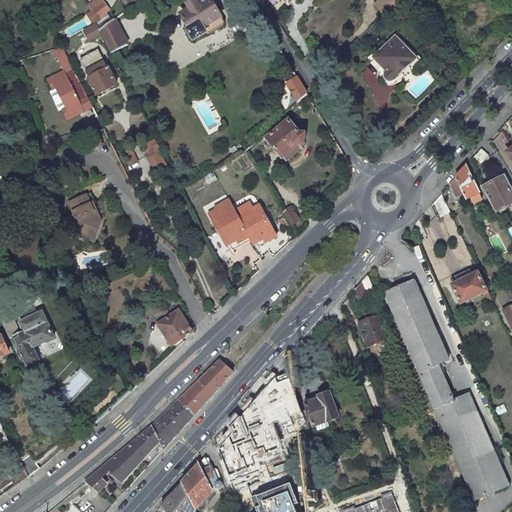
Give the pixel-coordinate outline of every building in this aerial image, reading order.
[(220,17),(209,0),(205,0),(197,5),(195,0),(188,5),(190,9),(180,14),(188,26),(186,27),(193,40),(205,33),(202,28),(220,17)] [(388,18),(409,0),(379,0),(375,4),(388,18)] [(109,10),(104,2),(92,10),(98,18),(106,13),(109,10)] [(106,13),(98,18),(100,22),(108,16),(106,13)] [(223,22),(220,17),(202,28),(205,33),(205,34),(207,34),(223,25),(223,22)] [(101,34),(104,40),(120,31),(114,19),(99,30),(101,33),(101,34)] [(110,50),(111,53),(127,45),(120,31),(104,40),(107,46),(110,50)] [(101,34),(101,33),(90,39),(91,42),(99,38),(104,48),(107,46),(104,40),(101,34)] [(414,57),(395,36),(372,58),(384,70),(382,72),(382,73),(382,74),(381,75),(381,77),(382,78),(382,79),(382,80),(383,80),(384,81),(385,82),(386,82),(387,82),(388,82),(389,82),(390,82),(392,82),(393,81),(409,67),(407,64),(414,57)] [(89,80),(98,96),(117,85),(111,74),(109,69),(108,70),(104,63),(86,73),(90,80),(89,80)] [(111,74),(117,85),(125,80),(118,69),(111,74)] [(63,110),(68,119),(92,107),(87,97),(79,101),(65,75),(50,83),(53,90),(57,88),(66,108),(63,110)] [(306,95),(296,78),(286,84),(298,103),(306,95)] [(304,135),(300,135),(288,121),(287,122),(284,118),(278,124),(281,127),(272,134),(267,140),(283,158),(299,145),(304,145),(304,135)] [(264,136),(267,140),(272,134),(270,131),(264,136)] [(158,149),(144,155),(149,168),(164,162),(158,149)] [(488,159),(480,151),(473,159),(480,165),(482,163),(484,164),(488,159)] [(455,178),(466,200),(471,197),(479,193),(466,167),(455,178)] [(496,211),(511,203),(511,191),(504,176),(483,186),(496,211)] [(455,178),(449,185),(456,197),(463,194),(455,178)] [(479,193),(471,197),(474,204),(482,200),(479,193)] [(441,194),(433,203),(440,218),(450,213),(441,194)] [(90,221),(88,216),(92,214),(89,206),(91,205),(87,196),(66,205),(71,216),(62,220),(68,234),(85,241),(89,231),(92,233),(96,224),(90,221)] [(230,202),(209,214),(231,251),(251,239),(237,214),(230,202)] [(257,202),(237,214),(251,239),(258,251),(279,239),(257,202)] [(291,205),(282,211),(292,226),(300,221),(291,205)] [(452,215),(427,225),(435,245),(460,235),(452,215)] [(426,236),(418,219),(412,227),(418,241),(426,236)] [(452,285),(460,304),(482,294),(486,292),(477,273),(472,276),(469,270),(454,277),(457,283),(452,285)] [(355,289),(359,298),(374,292),(367,275),(355,289)] [(384,294),(475,500),(509,486),(469,394),(454,401),(438,364),(448,360),(414,281),(384,294)] [(489,294),(487,291),(486,292),(482,294),(487,306),(493,304),(489,294)] [(511,305),(503,310),(511,328),(511,305)] [(9,307),(5,309),(16,334),(20,333),(9,307)] [(47,323),(42,313),(19,323),(23,331),(20,333),(16,334),(5,309),(0,310),(0,316),(10,338),(13,337),(26,366),(37,361),(35,355),(32,349),(53,338),(47,323)] [(368,346),(386,338),(377,315),(380,314),(378,309),(375,310),(374,309),(363,314),(365,319),(359,322),(360,326),(366,341),(368,346)] [(157,324),(171,346),(193,332),(178,310),(157,324)] [(56,318),(47,323),(53,338),(32,349),(35,355),(66,341),(56,318)] [(363,342),(366,341),(360,326),(357,327),(363,342)] [(0,356),(8,353),(1,336),(0,336),(0,356)] [(230,370),(220,361),(173,408),(187,422),(211,397),(234,374),(230,370)] [(319,400),(306,404),(314,429),(342,420),(333,390),(317,395),(319,400)] [(278,397),(258,405),(269,429),(288,420),(278,397)] [(151,436),(155,432),(163,448),(187,422),(173,408),(151,429),(105,467),(121,483),(154,447),(149,441),(152,438),(151,436)] [(27,477),(39,468),(29,454),(19,460),(27,477)] [(181,484),(194,507),(191,511),(192,511),(194,511),(196,509),(211,492),(218,506),(228,501),(222,484),(216,471),(212,468),(209,459),(205,457),(181,483),(181,484)] [(104,484),(97,474),(87,483),(95,491),(104,484)] [(248,478),(229,483),(236,511),(251,511),(256,511),(248,478)] [(181,484),(160,506),(165,511),(190,511),(191,511),(194,507),(181,484)] [(359,492),(342,497),(346,511),(403,511),(402,508),(388,511),(387,511),(385,504),(363,509),(359,492)] [(54,509),(56,511),(80,511),(67,499),(54,509)]
